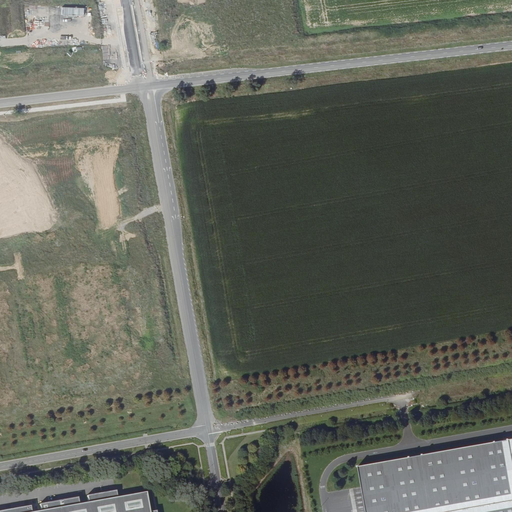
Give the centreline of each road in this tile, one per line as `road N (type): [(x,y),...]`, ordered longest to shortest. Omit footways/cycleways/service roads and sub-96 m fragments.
road 1 (secondary): [(511,44),(149,85)]
road 2 (unclassified): [(207,429),(149,85)]
road 3 (unclassified): [(207,429),(415,392)]
road 4 (unclassified): [(0,467),(207,429)]
road 5 (secondary): [(149,85),(0,102)]
